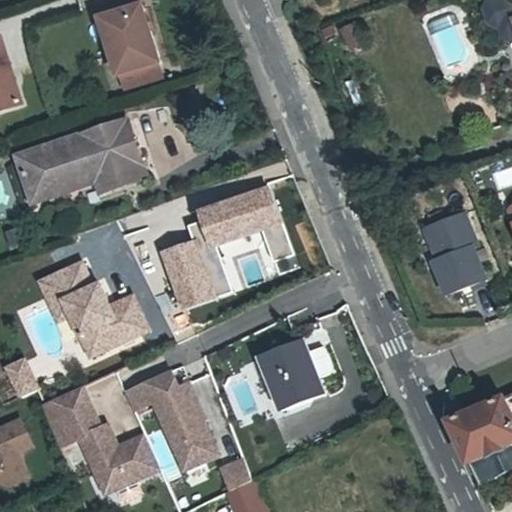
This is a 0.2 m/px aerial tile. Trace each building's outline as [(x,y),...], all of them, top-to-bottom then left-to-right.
[(139,2),(99,17),(127,92),(167,77),(139,2)] [(349,53),(359,48),(349,30),(340,34),(349,53)] [(6,37),(0,38),(0,117),(28,109),(6,37)] [(18,158),(31,194),(74,178),(78,188),(97,181),(109,177),(122,186),(147,176),(126,120),(18,158)] [(102,193),(122,186),(109,177),(97,181),(102,193)] [(35,204),(78,188),(74,178),(31,194),(35,204)] [(430,264),(426,266),(436,299),(476,285),(466,252),(470,250),(460,218),(419,231),(430,264)] [(44,281),(53,307),(66,303),(87,359),(136,341),(128,319),(115,324),(111,311),(100,284),(94,286),(86,265),(44,281)] [(66,303),(53,307),(52,317),(65,312),(66,303)] [(118,303),(111,311),(115,324),(128,319),(118,303)] [(163,333),(169,346),(187,338),(181,324),(163,333)] [(255,349),(266,361),(300,347),(288,335),(255,349)] [(266,361),(262,363),(285,416),(329,397),(306,344),(300,347),(266,361)] [(325,379),(338,375),(329,350),(317,354),(325,379)] [(31,368),(14,375),(24,397),(40,390),(31,368)] [(186,369),(130,394),(141,418),(160,409),(190,476),(227,460),(186,369)] [(91,390),(48,409),(67,450),(83,444),(111,430),(91,390)] [(454,399),(446,403),(452,416),(460,413),(454,399)] [(511,412),(506,399),(451,424),(470,466),(479,488),(511,472),(511,412)] [(9,425),(21,452),(29,449),(18,422),(9,425)] [(0,428),(0,484),(6,486),(23,479),(13,454),(21,452),(9,425),(0,428)] [(111,430),(83,444),(111,501),(166,475),(148,438),(121,451),(111,430)] [(161,430),(149,434),(163,469),(175,464),(161,430)] [(272,511),(260,485),(230,499),(236,511),(272,511)]
